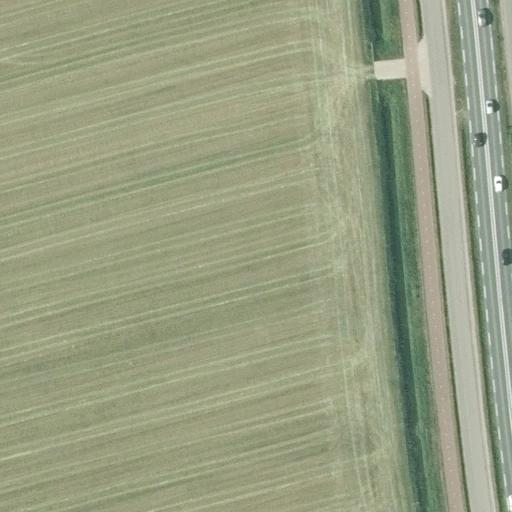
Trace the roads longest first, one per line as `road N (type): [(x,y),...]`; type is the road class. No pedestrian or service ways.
road 1 (tertiary): [(429,0),(481,511)]
road 2 (primary): [(511,426),(472,0)]
